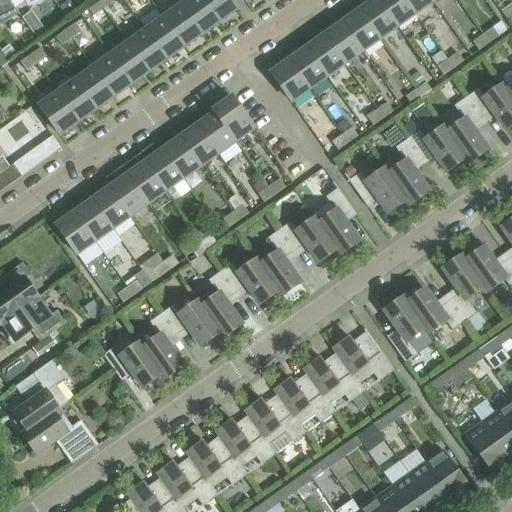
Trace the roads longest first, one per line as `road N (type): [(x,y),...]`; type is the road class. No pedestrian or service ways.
road 1 (residential): [(35,511),(511,173)]
road 2 (residential): [(0,222),(311,0)]
